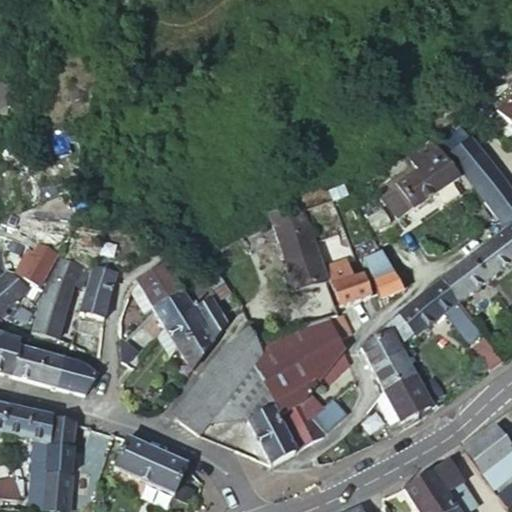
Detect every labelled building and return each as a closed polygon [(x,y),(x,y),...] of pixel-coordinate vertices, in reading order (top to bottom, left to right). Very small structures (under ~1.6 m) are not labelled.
[(511,95),(496,108),(511,129),(511,95)] [(457,126),(431,145),(455,179),(460,175),(482,160),(457,126)] [(427,139),(412,149),(407,151),(417,169),(383,187),(396,213),(455,179),(431,145),(427,139)] [(460,175),(500,227),(511,218),(511,199),(482,160),(460,175)] [(288,201),(258,214),(287,293),(315,283),(288,201)] [(511,222),(502,230),(435,281),(453,305),(511,260),(511,222)] [(55,240),(37,232),(26,257),(19,254),(12,270),(10,275),(11,278),(13,282),(18,284),(26,288),(34,291),(55,240)] [(59,245),(30,337),(55,344),(70,283),(79,286),(89,254),(59,245)] [(328,305),(362,294),(353,272),(343,275),(338,257),(332,259),(328,246),(312,252),(316,264),(314,265),(328,305)] [(396,290),(375,251),(360,256),(364,265),(359,267),(371,298),(396,290)] [(188,252),(160,269),(170,285),(184,278),(180,270),(193,262),(188,252)] [(160,269),(158,265),(133,281),(149,308),(174,293),(172,289),(170,285),(160,269)] [(111,275),(91,268),(84,293),(81,293),(67,335),(97,344),(97,323),(100,310),(103,295),(111,275)] [(0,281),(0,316),(22,296),(5,277),(1,281),(0,281)] [(435,281),(405,304),(393,313),(407,332),(411,338),(453,305),(435,281)] [(34,291),(26,288),(22,296),(20,301),(32,306),(38,294),(34,291)] [(160,327),(185,311),(174,293),(149,308),(150,311),(156,322),(160,327)] [(193,326),(213,315),(205,299),(185,311),(160,327),(172,348),(173,345),(195,331),(193,326)] [(147,333),(156,322),(150,311),(114,339),(115,349),(115,363),(121,366),(133,352),(128,347),(144,330),(147,333)] [(333,313),(321,318),(331,337),(342,331),(333,313)] [(407,332),(393,313),(384,319),(399,338),(407,332)] [(195,331),(216,320),(213,315),(193,326),(195,331)] [(225,342),(170,419),(191,437),(203,422),(245,368),(267,406),(271,413),(275,411),(296,399),(302,391),(319,367),(333,346),(334,344),(331,337),(321,318),(247,342),(243,330),(225,342)] [(172,348),(186,371),(219,325),(216,320),(195,331),(173,345),(172,348)] [(392,350),(380,329),(352,344),(364,365),(392,350)] [(462,348),(478,372),(490,364),(474,340),(462,348)] [(17,347),(0,342),(0,377),(11,380),(18,353),(15,353),(17,347)] [(338,357),(333,346),(319,367),(327,372),(338,357)] [(364,365),(376,387),(403,371),(392,350),(364,365)] [(18,353),(11,380),(33,386),(51,390),(59,363),(18,353)] [(90,382),(91,378),(76,368),(59,363),(51,390),(79,397),(90,382)] [(238,422),(267,406),(245,368),(203,422),(238,422)] [(412,417),(424,410),(403,371),(376,387),(393,418),(400,429),(414,420),(412,417)] [(393,418),(376,387),(364,394),(380,424),(393,418)] [(313,403),(302,391),(296,399),(304,410),(306,408),(313,403)] [(339,415),(323,394),(313,403),(306,408),(321,432),(339,415)] [(304,410),(296,399),(275,411),(284,428),(307,415),(304,410)] [(238,422),(264,466),(292,450),(271,413),(267,406),(238,422)] [(17,511),(16,511),(34,511),(39,441),(45,420),(3,409),(0,422),(0,434),(25,441),(21,507),(16,507),(17,511)] [(414,420),(426,413),(424,410),(412,417),(414,420)] [(296,448),(318,436),(307,415),(284,428),(296,448)] [(383,440),(400,429),(393,418),(380,424),(376,425),(383,440)] [(34,511),(64,511),(69,455),(71,438),(72,426),(45,420),(39,441),(34,511)] [(83,429),(72,426),(71,438),(81,440),(83,429)] [(509,441),(499,429),(465,455),(474,467),(509,441)] [(494,491),(511,477),(511,445),(509,441),(474,467),(494,491)] [(169,495),(181,465),(123,442),(110,471),(169,495)] [(448,464),(432,475),(446,497),(463,485),(464,485),(448,464)] [(456,511),(446,497),(432,475),(403,489),(418,511),(456,511)] [(0,479),(0,500),(12,498),(9,478),(0,479)] [(446,497),(456,511),(467,511),(477,505),(463,485),(446,497)] [(506,498),(501,501),(507,508),(511,505),(506,498)]
